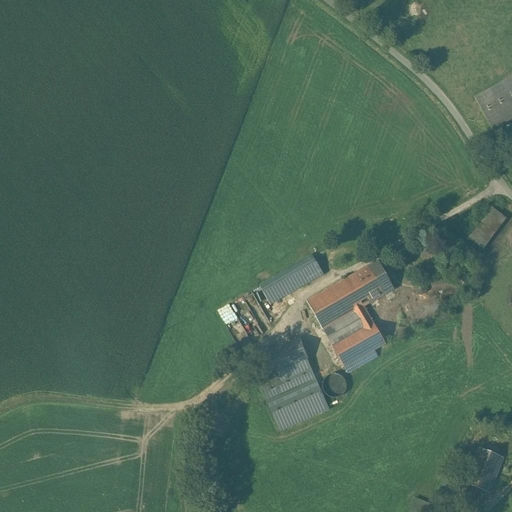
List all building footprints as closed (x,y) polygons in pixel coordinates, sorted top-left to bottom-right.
[(511,78),(475,99),(493,130),(511,119),(511,78)] [(494,207),(470,238),(486,249),(509,218),(494,207)] [(312,256),(260,287),(270,305),(323,274),(312,256)] [(378,262),(307,303),(344,367),(385,344),(364,307),(394,289),(378,262)] [(227,325),(239,319),(231,304),(219,310),(227,325)] [(300,339),(248,362),(279,432),(329,410),(308,363),(310,362),(300,339)] [(323,386),(323,388),(323,391),(324,393),(326,395),(328,396),(330,398),(332,398),(335,399),(337,398),(340,398),(342,396),(344,395),(345,392),(346,390),(346,388),(346,385),(346,383),(345,381),(343,379),(341,377),(339,376),(337,375),(334,375),(332,375),(329,376),(327,377),(326,379),(324,381),(323,383),(323,386)] [(480,451),(467,484),(487,493),(501,459),(480,451)] [(467,487),(450,480),(446,492),(462,499),(467,487)]
